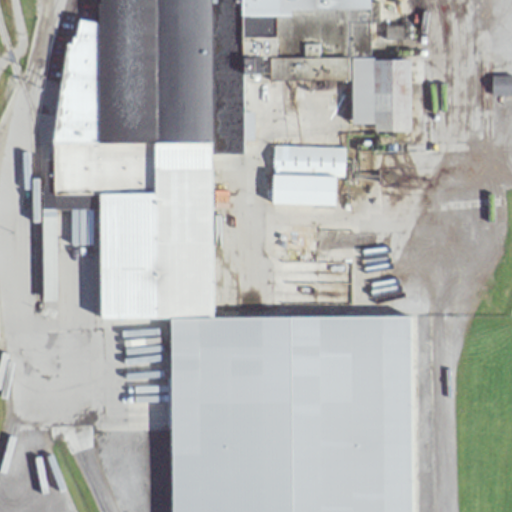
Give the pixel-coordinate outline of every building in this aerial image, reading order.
[(375,58),(375,130),(411,130),(411,58),(375,58)] [(491,95),(511,94),(511,74),(491,75),(491,95)] [(335,204),(335,175),(345,175),(345,146),(274,145),(273,203),(335,204)] [(315,229),(271,229),(271,252),(315,252),(315,229)] [(56,299),(56,231),(44,231),(44,299),(56,299)] [(171,511),(412,511),(413,318),(172,318),(171,511)]
